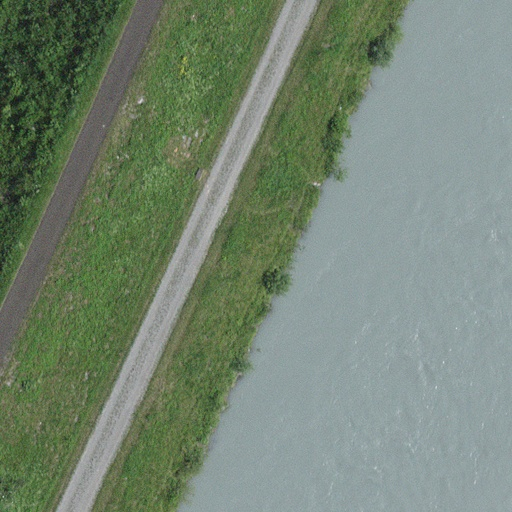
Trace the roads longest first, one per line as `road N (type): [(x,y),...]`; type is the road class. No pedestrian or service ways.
road 1 (track): [(83,511),(303,0)]
road 2 (track): [(160,0),(0,360)]
